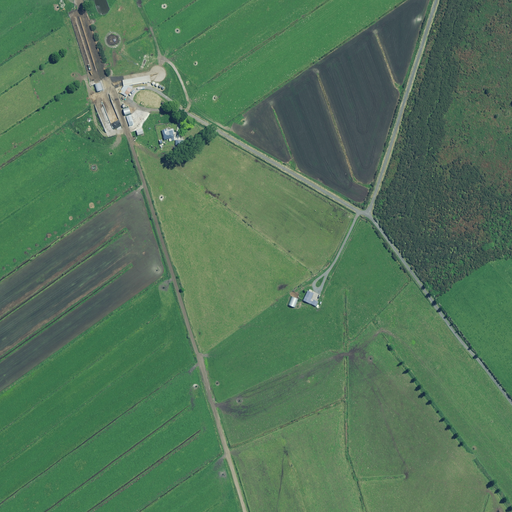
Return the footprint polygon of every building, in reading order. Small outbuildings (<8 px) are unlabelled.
[(129,85),(150,82),(149,76),(122,80),(122,81),(123,86),(119,92),(126,97),(133,88),(129,85)] [(100,83),(92,85),(94,91),(96,90),(96,92),(103,90),(100,83)] [(169,142),(174,140),(173,133),(174,133),(173,129),(168,130),(167,129),(162,130),(164,140),(168,139),(169,142)] [(313,293),(308,291),(303,301),(316,307),(318,302),(311,299),(313,293)] [(297,299),(291,297),(288,305),(294,308),(297,299)]
